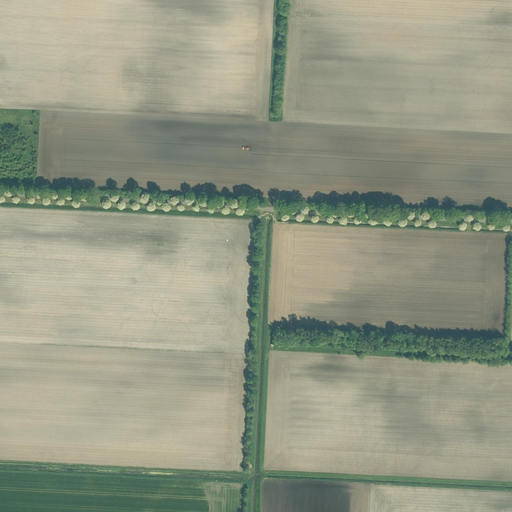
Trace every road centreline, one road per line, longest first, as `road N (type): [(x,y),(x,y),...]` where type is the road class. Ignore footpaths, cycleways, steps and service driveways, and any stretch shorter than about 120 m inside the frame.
road 1 (unclassified): [(0,195),(511,224)]
road 2 (track): [(511,354),(298,344)]
